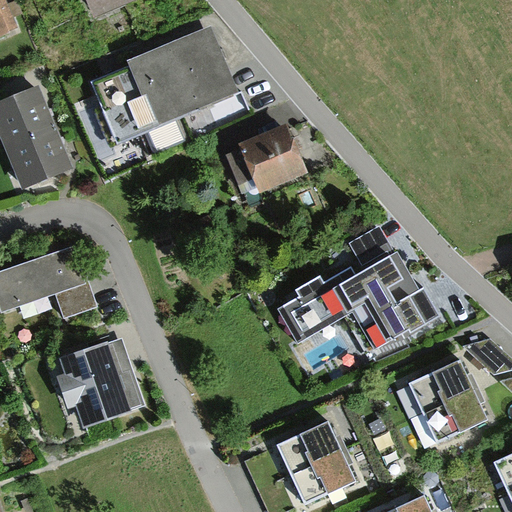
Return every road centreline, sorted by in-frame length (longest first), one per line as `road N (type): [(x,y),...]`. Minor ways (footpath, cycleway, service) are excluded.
road 1 (residential): [(511,320),(448,261),(218,0)]
road 2 (residential): [(230,511),(96,221),(55,213),(0,234)]
